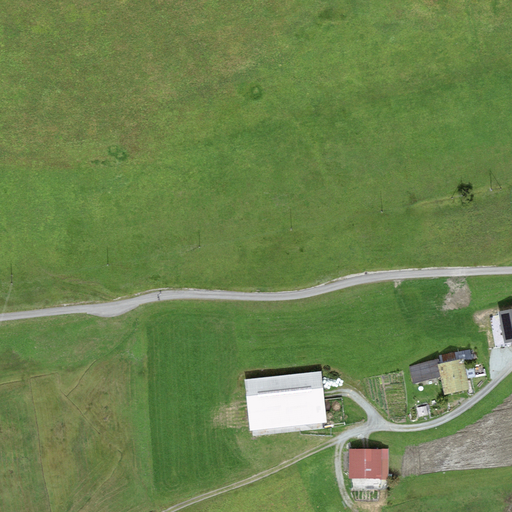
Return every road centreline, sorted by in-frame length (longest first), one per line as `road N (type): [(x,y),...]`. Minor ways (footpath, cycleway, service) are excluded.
road 1 (residential): [(511,267),(379,270),(301,284),(0,306)]
road 2 (track): [(377,424),(174,511)]
road 3 (track): [(337,387),(356,394),(377,424),(433,425),(511,363)]
